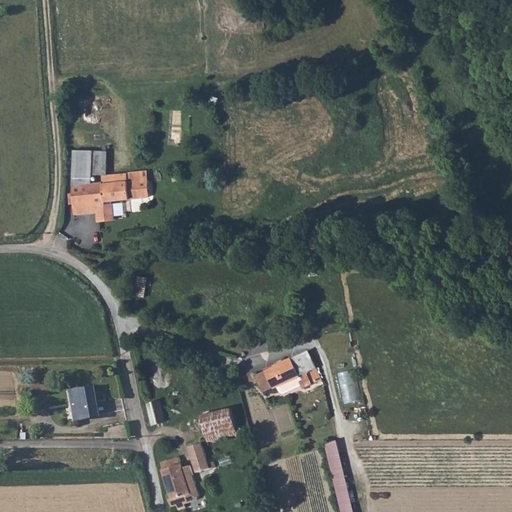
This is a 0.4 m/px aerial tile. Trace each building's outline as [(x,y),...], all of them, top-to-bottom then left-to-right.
[(106,177),(75,180),(78,211),(98,210),(99,218),(116,216),(114,198),(143,195),(141,178),(107,181),(106,177)] [(148,178),(141,178),(143,195),(149,195),(148,178)] [(318,373),(306,347),(253,373),(260,390),(305,369),(309,377),(318,373)] [(341,373),(345,403),(362,401),(358,370),(341,373)] [(88,384),(70,387),(75,416),(94,413),(88,384)] [(75,416),(70,387),(65,388),(70,417),(75,416)] [(166,400),(149,403),(154,425),(170,421),(166,400)] [(235,408),(208,415),(213,436),(240,429),(235,408)] [(194,440),(200,464),(212,461),(209,447),(206,437),(194,440)] [(343,511),(356,511),(341,439),(328,442),(343,511)] [(171,494),(167,495),(169,504),(177,503),(178,507),(185,505),(184,501),(189,501),(187,491),(191,490),(185,468),(185,467),(182,456),(162,461),(171,494)] [(187,491),(189,501),(197,500),(200,495),(193,466),(185,468),(191,490),(187,491)]
